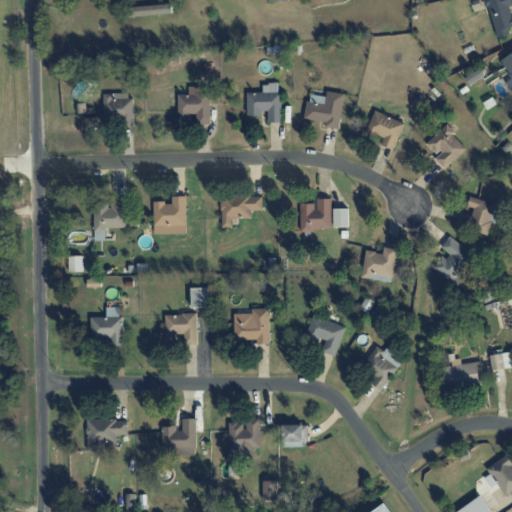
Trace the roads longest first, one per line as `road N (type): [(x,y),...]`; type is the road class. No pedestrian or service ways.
road 1 (residential): [(45,511),(32,0)]
road 2 (residential): [(42,384),(321,391),(343,408),(416,511)]
road 3 (residential): [(37,166),(302,159),(349,169),(408,202)]
road 4 (residential): [(390,474),(442,436),(511,426)]
